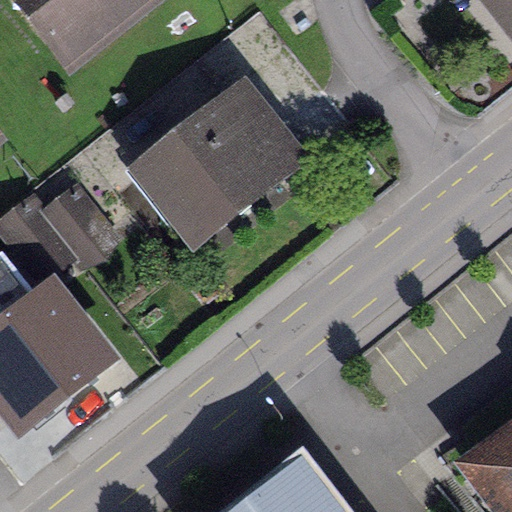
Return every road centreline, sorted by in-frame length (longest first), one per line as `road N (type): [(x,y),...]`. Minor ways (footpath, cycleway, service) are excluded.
road 1 (primary): [(475,187),(71,511)]
road 2 (residential): [(475,187),(365,47),(348,0)]
